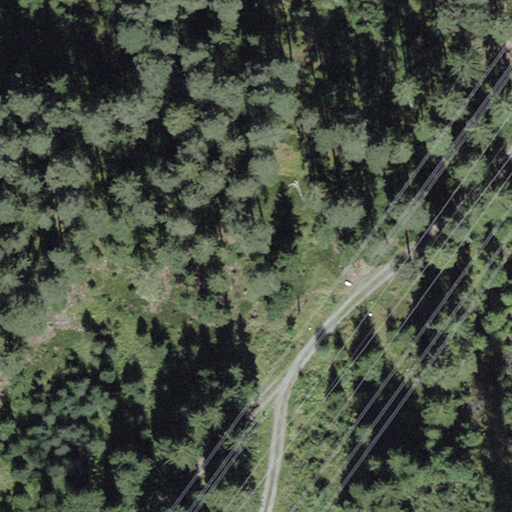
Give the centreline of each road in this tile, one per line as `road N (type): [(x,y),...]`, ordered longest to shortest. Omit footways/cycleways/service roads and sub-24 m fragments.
road 1 (track): [(131,511),(258,401),(351,302),(444,225),(511,137)]
road 2 (track): [(316,339),(261,511)]
